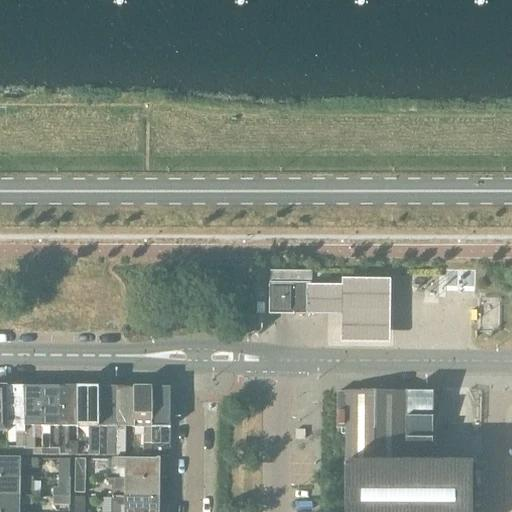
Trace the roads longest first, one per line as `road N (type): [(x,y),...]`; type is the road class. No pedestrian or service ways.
road 1 (secondary): [(511,192),(0,192)]
road 2 (tertiary): [(277,360),(495,362)]
road 3 (residential): [(277,360),(276,511)]
road 4 (unclassified): [(492,511),(495,362)]
road 5 (residential): [(195,366),(193,511)]
road 6 (tertiary): [(0,355),(138,356)]
